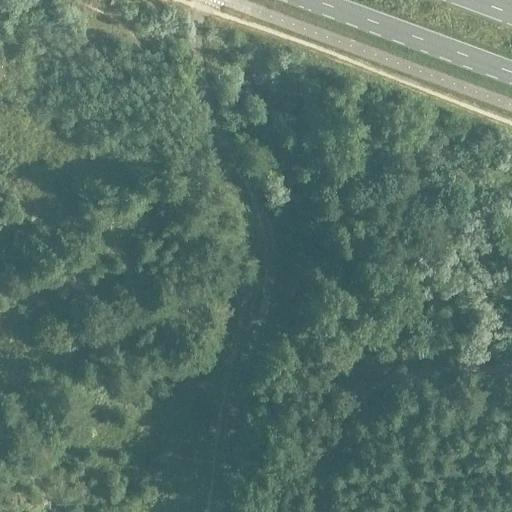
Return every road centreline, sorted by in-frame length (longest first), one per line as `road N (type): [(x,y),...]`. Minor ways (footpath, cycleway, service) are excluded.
road 1 (unknown): [(66,0),(126,32),(184,95),(242,232),(243,304),(210,511)]
road 2 (unknown): [(511,293),(451,291),(402,305),(343,292),(243,289)]
road 3 (primary): [(305,0),(511,74)]
